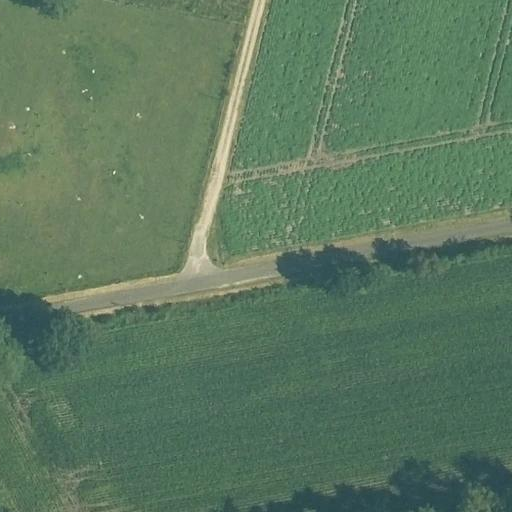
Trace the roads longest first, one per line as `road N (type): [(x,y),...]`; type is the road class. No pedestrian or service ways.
road 1 (residential): [(0,327),(511,232)]
road 2 (track): [(259,0),(189,290)]
